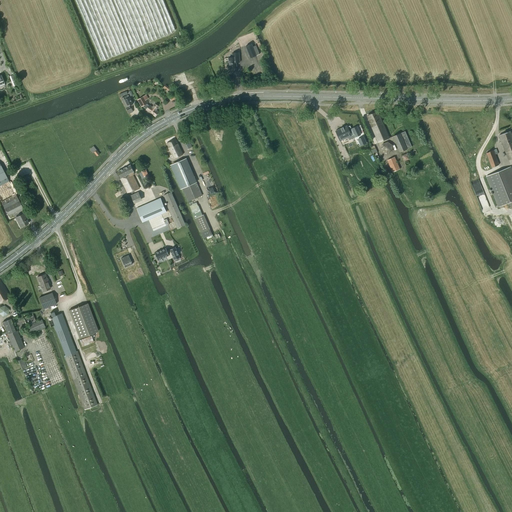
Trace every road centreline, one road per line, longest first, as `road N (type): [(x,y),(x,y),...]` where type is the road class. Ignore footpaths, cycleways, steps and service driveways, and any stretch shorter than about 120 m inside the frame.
road 1 (primary): [(0,268),(144,133),(199,106),(261,96),(511,99)]
road 2 (track): [(364,511),(168,113)]
